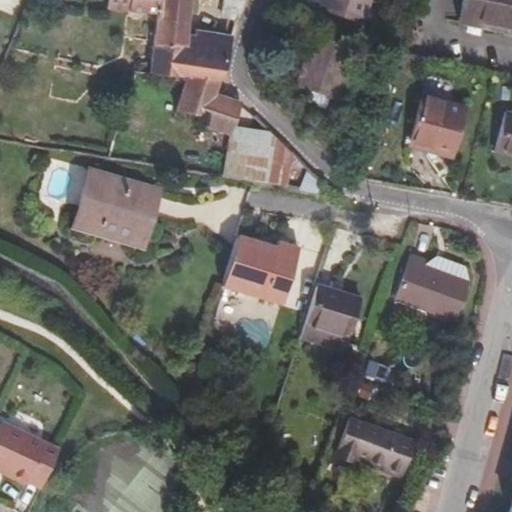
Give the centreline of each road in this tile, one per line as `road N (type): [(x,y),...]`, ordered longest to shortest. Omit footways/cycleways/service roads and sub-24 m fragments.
road 1 (residential): [(457,511),(511,328)]
road 2 (residential): [(511,244),(487,218),(378,197)]
